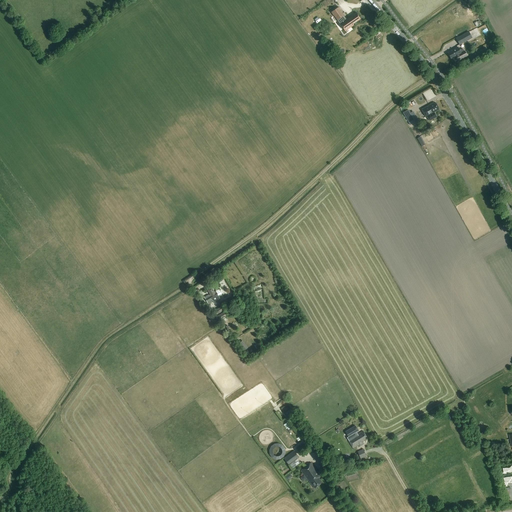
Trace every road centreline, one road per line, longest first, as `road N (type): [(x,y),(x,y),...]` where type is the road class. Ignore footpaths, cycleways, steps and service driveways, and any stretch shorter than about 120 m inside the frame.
road 1 (track): [(432,75),(397,98),(275,216),(192,277),(190,287)]
road 2 (tertiary): [(511,216),(446,95),(370,0)]
road 3 (track): [(307,452),(287,451),(267,428),(249,435),(160,312)]
